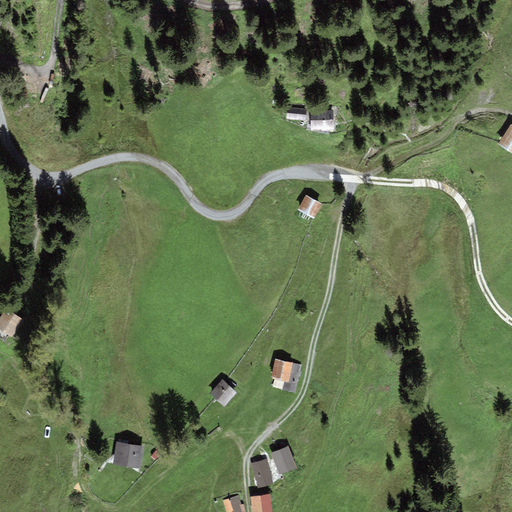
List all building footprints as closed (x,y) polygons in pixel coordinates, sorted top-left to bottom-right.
[(286,120),(306,121),(307,108),(287,107),(286,120)] [(310,111),(311,131),(334,131),(334,111),(310,111)] [(511,153),(511,125),(510,124),(498,145),(511,153)] [(314,218),(321,204),(305,196),(298,210),(314,218)] [(0,328),(12,337),(24,321),(7,309),(0,318),(0,328)] [(301,365),(275,359),(271,377),(297,383),(301,365)] [(224,407),(236,393),(221,381),(209,395),(224,407)] [(116,442),(113,464),(140,469),(143,447),(116,442)] [(288,446),(271,453),(279,475),(297,468),(288,446)] [(251,463),(258,489),(274,485),(267,459),(251,463)] [(239,495),(236,496),(223,500),(226,511),(240,511),(239,505),(242,504),(239,495)] [(252,511),(272,511),(270,495),(251,497),(252,511)]
